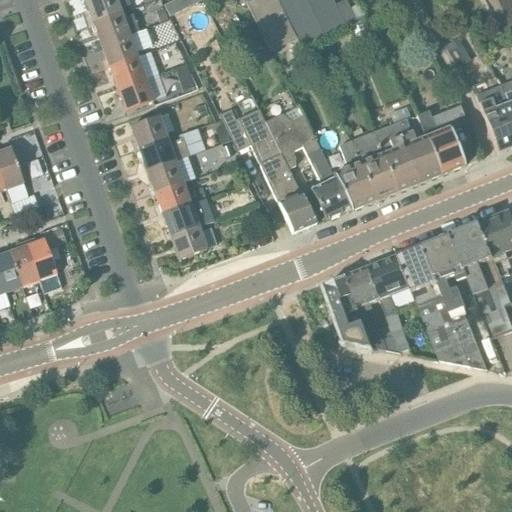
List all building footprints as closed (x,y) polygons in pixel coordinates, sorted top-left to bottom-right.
[(121,16),(119,10),(129,7),(127,0),(94,0),(85,3),(93,26),(121,16)] [(185,0),(189,8),(201,2),(200,0),(185,0)] [(295,33),(278,0),(253,0),(247,3),(268,47),(295,33)] [(325,41),(304,0),(278,0),(295,33),(303,52),(325,41)] [(304,0),(325,41),(347,31),(345,26),(335,7),(331,0),(304,0)] [(335,7),(345,26),(356,21),(346,1),(335,7)] [(167,21),(163,11),(155,14),(159,24),(167,21)] [(129,38),(128,37),(139,33),(133,16),(122,20),(121,16),(93,26),(101,48),(129,38)] [(129,38),(101,48),(109,70),(137,60),(129,38)] [(348,58),(337,64),(342,73),(356,65),(348,58)] [(137,60),(109,70),(117,92),(144,82),(137,60)] [(178,82),(190,78),(186,67),(174,71),(178,82)] [(144,82),(117,92),(125,114),(152,104),(144,82)] [(511,85),(502,89),(504,95),(511,116),(511,85)] [(511,116),(504,95),(490,100),(488,95),(475,100),(497,156),(509,151),(511,151),(511,116)] [(288,172),(265,123),(258,110),(236,121),(230,109),(218,113),(238,153),(248,148),(292,237),(316,227),(288,172)] [(350,214),(332,178),(310,134),(303,117),(290,123),(281,115),(265,123),(288,172),(295,168),(293,153),(302,150),(320,187),(309,192),(325,224),(350,214)] [(440,177),(464,168),(449,131),(437,136),(429,116),(418,121),(425,140),(440,177)] [(130,129),(138,151),(168,141),(160,119),(130,129)] [(396,130),(418,186),(440,177),(425,140),(414,145),(406,126),(396,130)] [(221,146),(229,143),(224,128),(215,131),(221,146)] [(418,186),(396,130),(374,139),(397,195),(418,186)] [(374,139),(351,148),(374,204),(397,195),(374,139)] [(168,141),(138,151),(146,174),(176,163),(189,159),(182,141),(170,145),(168,141)] [(351,148),(340,153),(348,171),(332,178),(350,214),(374,204),(351,148)] [(11,151),(0,154),(0,176),(5,192),(23,185),(11,151)] [(176,163),(146,174),(154,195),(173,188),(184,184),(176,163)] [(173,188),(154,195),(162,218),(192,207),(184,184),(173,188)] [(16,221),(34,214),(28,199),(10,206),(16,221)] [(192,207),(162,218),(170,239),(199,228),(192,207)] [(494,221),(480,227),(501,280),(510,276),(508,270),(511,269),(507,255),(511,253),(511,217),(511,214),(506,216),(503,216),(496,219),(494,221)] [(501,280),(480,227),(451,238),(465,274),(491,342),(511,333),(511,328),(505,310),(511,307),(501,280)] [(199,228),(170,239),(178,262),(207,251),(199,228)] [(465,274),(451,238),(424,249),(445,305),(449,316),(466,310),(458,290),(451,293),(447,281),(465,274)] [(44,243),(27,249),(39,283),(56,277),(44,243)] [(39,283),(27,249),(10,255),(22,290),(39,283)] [(55,249),(48,252),(52,264),(60,261),(55,249)] [(433,309),(445,305),(424,249),(398,259),(410,290),(419,312),(427,309),(427,310),(432,308),(433,309)] [(22,290),(10,255),(0,258),(0,281),(5,296),(22,290)] [(410,290),(398,259),(369,270),(381,302),(386,319),(397,315),(390,298),(410,290)] [(381,302),(369,270),(346,279),(359,313),(363,325),(372,350),(401,356),(390,328),(380,331),(371,305),(381,302)] [(346,345),(372,350),(363,325),(351,329),(347,318),(359,313),(346,279),(325,287),(346,345)] [(445,305),(433,309),(432,308),(427,310),(427,309),(419,312),(439,363),(470,369),(453,326),(449,316),(445,305)] [(453,326),(470,369),(487,372),(467,321),(453,326)]
